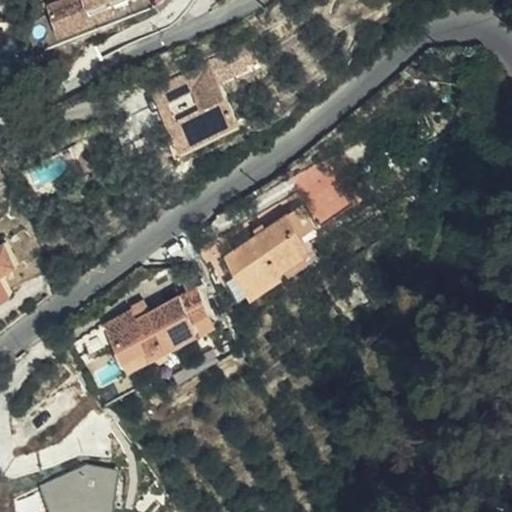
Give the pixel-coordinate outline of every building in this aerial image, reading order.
[(99,19),(98,17),(95,9),(115,1),(118,0),(66,0),(51,6),(62,34),(99,19)] [(95,9),(98,17),(118,9),(115,1),(95,9)] [(149,89),(159,107),(173,100),(191,88),(201,104),(181,116),(168,122),(183,149),(243,117),(222,80),(249,66),(248,65),(259,58),(248,36),(149,89)] [(173,100),(159,107),(168,122),(181,116),(173,100)] [(233,277),(303,237),(286,206),(216,245),(233,277)] [(0,261),(12,254),(4,241),(0,244),(0,286),(9,281),(0,268),(0,261)] [(124,298),(97,313),(109,333),(115,345),(139,332),(143,341),(190,314),(187,308),(204,300),(188,272),(128,306),(124,298)] [(97,313),(77,325),(88,345),(109,333),(97,313)] [(121,511),(121,468),(50,468),(50,511),(121,511)]
